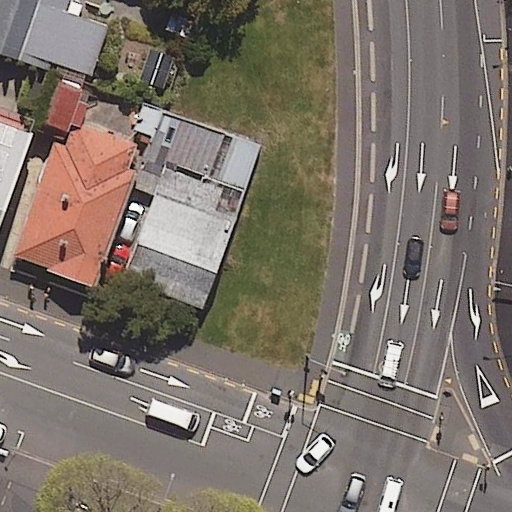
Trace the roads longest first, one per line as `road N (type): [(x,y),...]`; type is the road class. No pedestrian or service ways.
road 1 (secondary): [(359,499),(0,371)]
road 2 (trunk): [(429,180),(423,249),(359,499)]
road 3 (trunk): [(429,180),(463,316),(511,440)]
road 4 (trunk): [(430,0),(429,180)]
